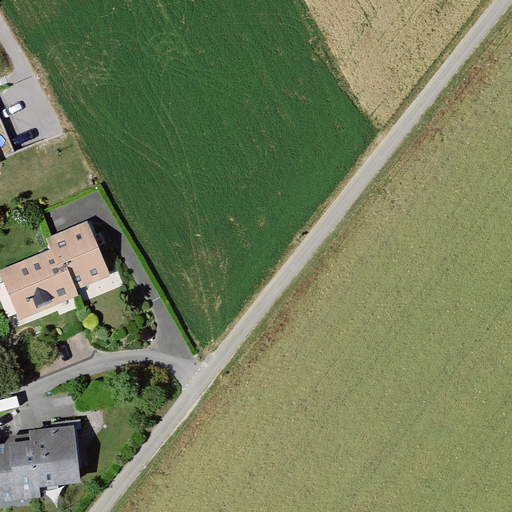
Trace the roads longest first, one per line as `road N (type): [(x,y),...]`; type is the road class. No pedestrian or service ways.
road 1 (track): [(199,380),(500,0)]
road 2 (residential): [(95,511),(199,380),(166,360),(132,357),(79,369),(0,405)]
